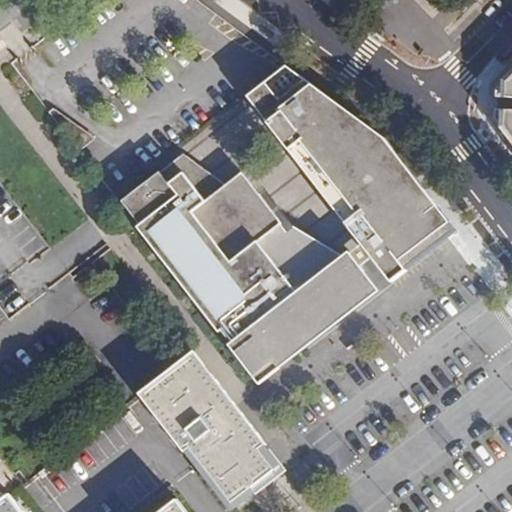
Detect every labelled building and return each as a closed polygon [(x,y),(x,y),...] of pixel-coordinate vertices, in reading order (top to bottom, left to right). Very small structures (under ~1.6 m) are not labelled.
[(249,98),(392,284),(459,232),(386,140),(289,67),(249,98)] [(511,72),(494,91),(494,102),(498,102),(511,102),(511,72)] [(55,109),(50,113),(81,152),(98,139),(55,109)] [(511,116),(497,117),(497,118),(511,137),(511,116)] [(511,137),(497,118),(497,117),(493,117),(493,128),(511,152),(511,137)] [(361,276),(365,273),(351,253),(344,258),(341,261),(289,232),(244,174),(228,186),(185,155),(123,203),(248,367),(249,368),(250,369),(251,370),(252,370),(253,371),(254,371),(256,372),(257,372),(258,372),(259,373),(260,373),(262,373),(263,373),(265,373),(266,373),(267,372),(269,372),(270,371),(271,371),(272,370),(274,370),(275,369),(276,369),(276,368),(302,349),(314,340),(355,309),(349,301),(369,286),(361,276)] [(292,231),(289,232),(341,261),(344,258),(292,231)] [(380,293),(365,273),(361,276),(369,286),(349,301),(355,309),(314,340),(302,349),(276,368),(276,369),(275,369),(274,370),(272,370),(271,371),(270,371),(269,372),(267,372),(266,373),(265,373),(263,373),(262,373),(260,373),(259,373),(258,372),(257,372),(256,372),(254,371),(253,371),(252,370),(251,370),(250,369),(249,368),(248,367),(261,385),(380,293)] [(275,471),(264,456),(259,450),(264,447),(192,355),(140,393),(186,453),(191,449),(233,503),(252,489),(275,471)] [(264,456),(269,452),(265,446),(264,447),(259,450),(264,456)] [(269,452),(285,472),(286,472),(271,450),(269,452)] [(285,472),(269,452),(264,456),(275,471),(252,489),(256,495),(285,472)] [(11,495),(0,480),(0,492),(5,500),(11,495)] [(24,511),(11,495),(5,500),(0,504),(0,511),(186,511),(177,499),(160,511),(24,511)]
